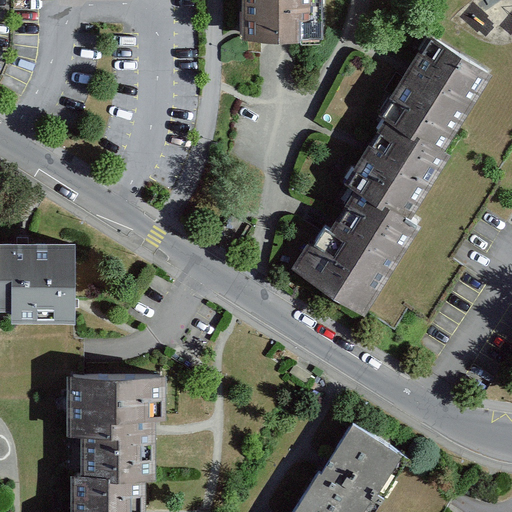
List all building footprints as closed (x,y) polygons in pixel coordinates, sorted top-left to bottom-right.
[(245,0),(246,50),(327,49),(326,0),(245,0)] [(380,120),(385,124),(446,165),(499,86),(433,42),(380,120)] [(347,186),(356,192),(413,228),(452,166),(446,165),(385,124),(347,186)] [(299,278),(369,324),(426,239),(413,228),(356,192),(299,278)] [(0,322),(15,322),(15,332),(79,333),(80,253),(4,252),(4,241),(0,241),(0,322)] [(169,425),(170,384),(66,383),(66,449),(82,447),(119,448),(119,435),(155,437),(156,425),(169,425)] [(160,437),(155,437),(119,435),(119,448),(82,447),(81,485),(156,490),(160,437)] [(306,511),(377,511),(405,467),(359,438),(329,485),(325,483),(306,511)] [(81,485),(73,485),(70,511),(154,511),(156,490),(81,485)]
